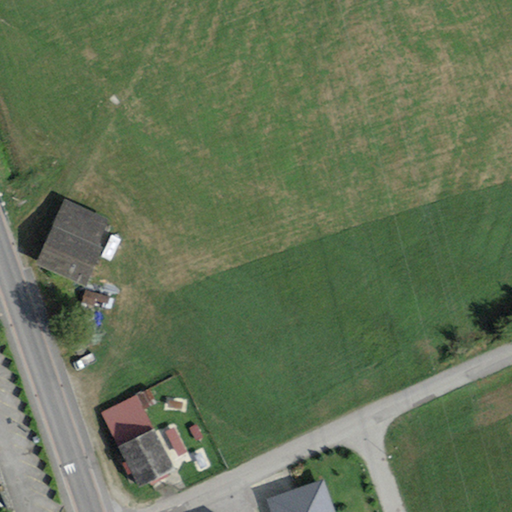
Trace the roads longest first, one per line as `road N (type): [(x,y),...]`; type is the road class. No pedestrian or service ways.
road 1 (secondary): [(92,511),(0,241)]
road 2 (unclassified): [(167,511),(365,419)]
road 3 (unclassified): [(365,419),(511,355)]
